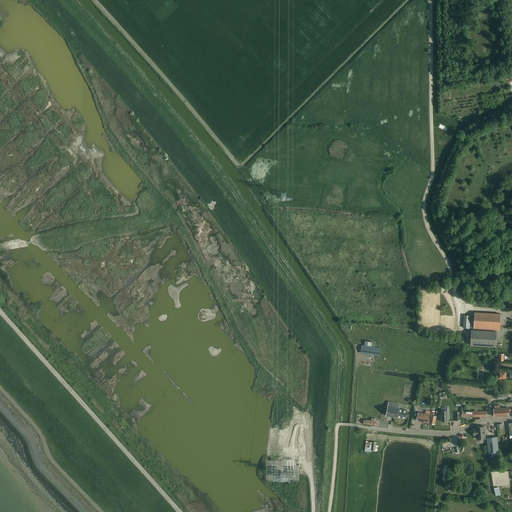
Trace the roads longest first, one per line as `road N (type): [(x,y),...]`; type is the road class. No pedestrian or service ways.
road 1 (track): [(179,511),(0,311)]
road 2 (residential): [(351,424),(447,435),(511,418)]
